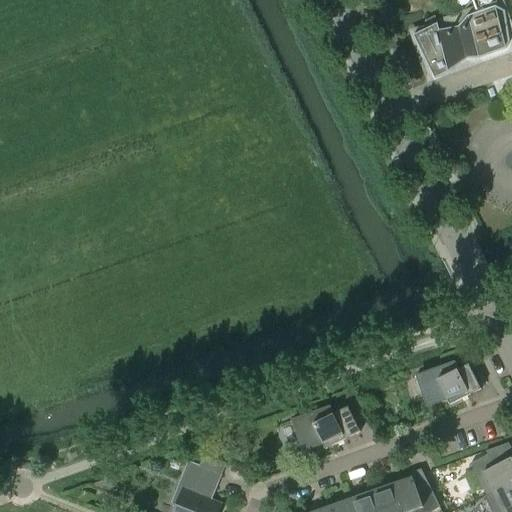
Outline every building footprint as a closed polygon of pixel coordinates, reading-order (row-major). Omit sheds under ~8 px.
[(449,0),(463,12),(464,11),(474,0),(449,0)] [(476,0),(478,6),(479,9),(496,4),(495,0),(476,0)] [(437,25),(413,37),(434,80),(448,73),(467,60),(478,59),(506,49),(509,44),(504,12),(495,8),(467,18),(458,28),(439,32),(437,25)] [(456,363),(414,378),(415,379),(417,379),(427,407),(446,400),(449,406),(480,390),(468,365),(457,371),(454,365),(456,365),(456,363)] [(290,424),(293,423),(303,452),(322,445),(325,450),(359,433),(347,408),(332,415),(330,410),(332,409),(331,408),(290,423),(290,424)] [(487,456),(470,464),(473,469),(472,471),(481,490),(482,490),(486,497),(492,493),(511,483),(511,452),(508,444),(485,452),(487,456)] [(217,511),(220,506),(210,502),(221,475),(187,462),(171,503),(172,507),(176,508),(174,511),(217,511)] [(420,470),(389,481),(391,486),(400,511),(432,511),(434,511),(439,508),(420,470)] [(511,483),(492,493),(486,497),(493,511),(502,511),(511,507),(511,483)] [(400,511),(391,486),(370,493),(377,511),(400,511)] [(377,511),(370,493),(350,501),(354,511),(377,511)] [(354,511),(350,501),(330,508),(331,511),(354,511)]
